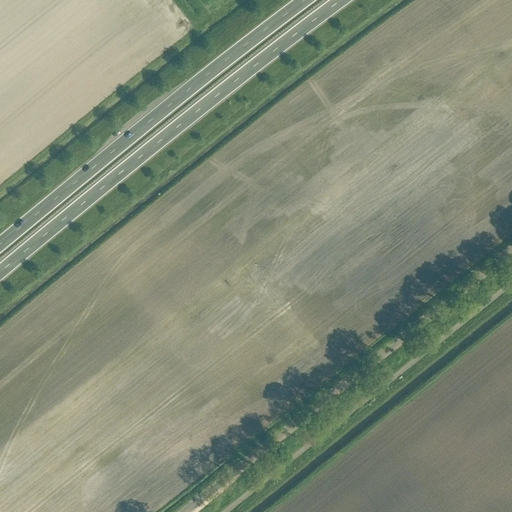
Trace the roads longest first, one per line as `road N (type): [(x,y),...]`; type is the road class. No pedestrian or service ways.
road 1 (trunk): [(0,273),(341,0)]
road 2 (tertiary): [(183,511),(511,249)]
road 3 (trunk): [(304,0),(0,244)]
